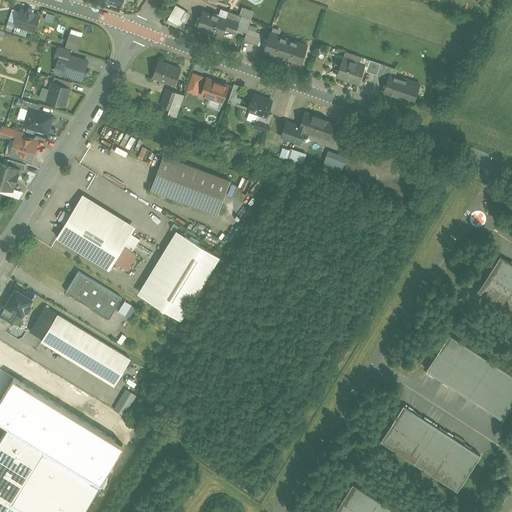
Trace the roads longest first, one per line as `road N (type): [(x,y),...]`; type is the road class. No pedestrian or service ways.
road 1 (residential): [(142,30),(511,168)]
road 2 (residential): [(142,30),(0,262)]
